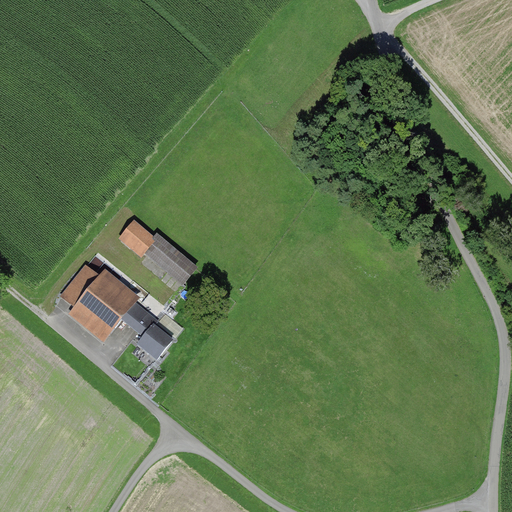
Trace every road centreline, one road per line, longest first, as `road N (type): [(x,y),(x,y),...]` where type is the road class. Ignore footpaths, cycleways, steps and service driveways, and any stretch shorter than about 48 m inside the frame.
road 1 (unclassified): [(372,0),(395,91),(496,307),(507,349),(492,511)]
road 2 (track): [(178,430),(0,282)]
road 3 (track): [(511,178),(377,20)]
road 4 (track): [(178,430),(298,511)]
